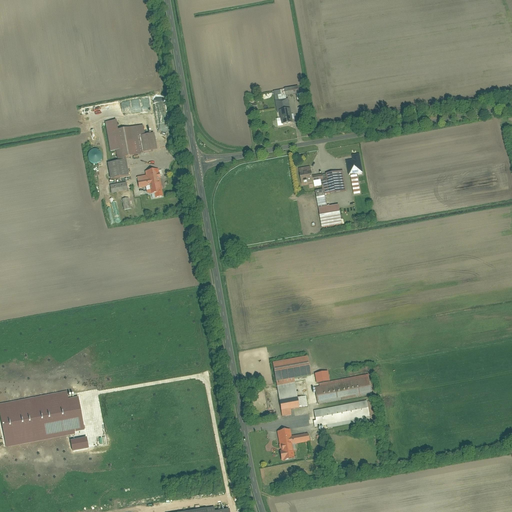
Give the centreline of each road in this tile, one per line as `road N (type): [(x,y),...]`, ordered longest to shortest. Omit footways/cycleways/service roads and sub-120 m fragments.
road 1 (tertiary): [(262,511),(196,163)]
road 2 (tertiary): [(196,163),(511,109)]
road 3 (tertiary): [(196,163),(167,0)]
road 4 (track): [(123,511),(255,489)]
